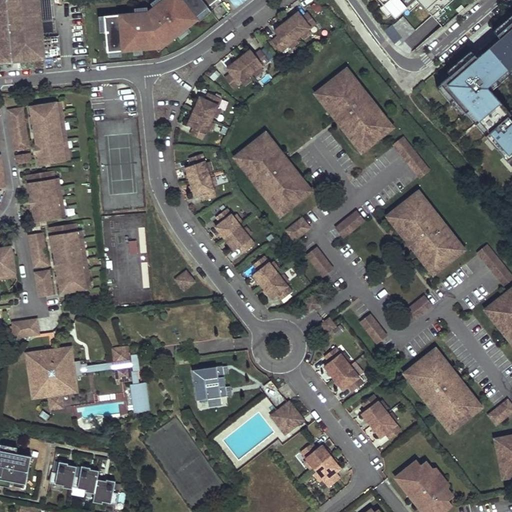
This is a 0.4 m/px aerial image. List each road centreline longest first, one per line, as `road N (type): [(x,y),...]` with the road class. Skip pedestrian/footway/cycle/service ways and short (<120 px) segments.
road 1 (residential): [(261,332),(159,194),(144,70)]
road 2 (residential): [(496,0),(417,63),(395,57),(352,0)]
road 3 (residential): [(329,511),(359,489),(362,464),(287,363)]
road 4 (residential): [(144,70),(0,82)]
road 5 (residential): [(264,0),(183,58),(144,70)]
